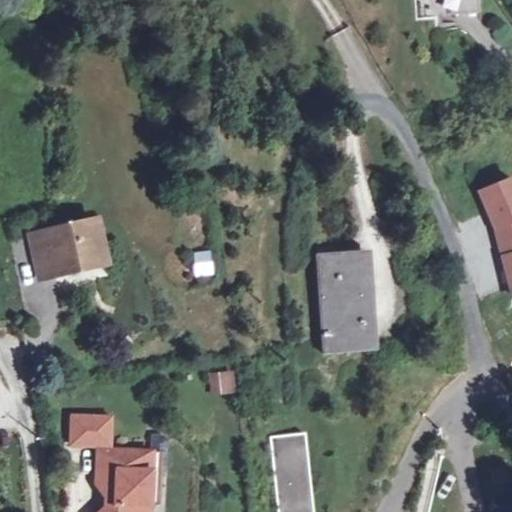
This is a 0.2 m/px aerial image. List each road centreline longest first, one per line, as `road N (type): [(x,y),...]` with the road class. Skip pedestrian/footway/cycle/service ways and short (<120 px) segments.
road 1 (residential): [(323,0),(411,154),(470,307),(482,395),(511,431)]
road 2 (unclassified): [(32,511),(20,382),(0,352)]
